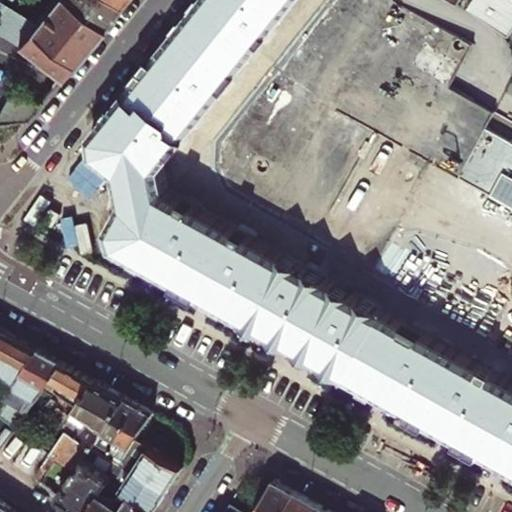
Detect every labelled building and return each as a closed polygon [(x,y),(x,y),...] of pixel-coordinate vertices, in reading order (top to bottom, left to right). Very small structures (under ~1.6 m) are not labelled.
[(0,31),(17,42),(62,77),(103,25),(71,0),(51,0),(34,21),(0,0),(0,10),(1,11),(0,13),(0,31)] [(71,0),(103,25),(120,4),(114,0),(71,0)] [(511,378),(168,187),(163,165),(295,0),(199,0),(93,132),(95,151),(118,169),(125,200),(110,226),(116,244),(511,464),(511,378)] [(442,0),(456,8),(461,0),(442,0)] [(0,113),(0,122),(27,119),(41,102),(14,88),(0,113)] [(511,142),(486,128),(459,179),(511,207),(511,142)] [(384,255),(437,163),(382,131),(335,214),(351,223),(345,233),(384,255)] [(472,323),(505,338),(511,322),(511,260),(485,248),(469,283),(487,292),(472,323)] [(0,378),(13,387),(14,386),(40,348),(0,326),(0,378)] [(36,402),(48,386),(65,362),(40,348),(14,386),(36,402)] [(48,386),(79,405),(97,380),(65,362),(48,386)] [(94,447),(97,442),(128,397),(97,380),(79,405),(69,419),(69,430),(94,447)] [(36,402),(14,386),(13,387),(8,395),(0,405),(0,415),(17,428),(36,402)] [(103,451),(108,454),(141,404),(128,397),(97,442),(106,447),(103,451)] [(122,460),(137,438),(154,412),(141,404),(108,454),(122,461),(122,460)] [(169,490),(185,466),(137,438),(122,460),(130,465),(133,460),(139,464),(154,474),(155,480),(169,490)] [(83,511),(88,511),(111,479),(114,474),(104,469),(86,458),(60,496),(83,511)] [(169,490),(155,480),(154,474),(139,464),(133,460),(130,465),(122,460),(122,461),(119,465),(111,459),(104,469),(114,474),(111,479),(157,509),(169,490)] [(154,511),(157,509),(111,479),(88,511),(154,511)] [(256,511),(286,511),(297,491),(275,479),(256,511)] [(319,511),(323,506),(297,491),(286,511),(319,511)]
